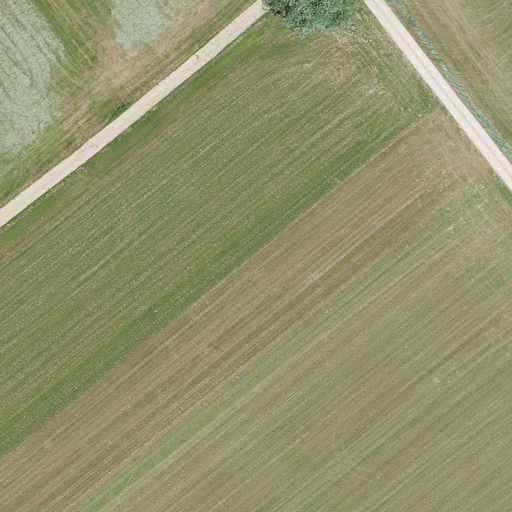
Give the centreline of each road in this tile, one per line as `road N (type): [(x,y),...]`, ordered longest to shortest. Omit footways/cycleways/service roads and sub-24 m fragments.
road 1 (track): [(0,217),(273,0)]
road 2 (track): [(370,0),(511,180)]
